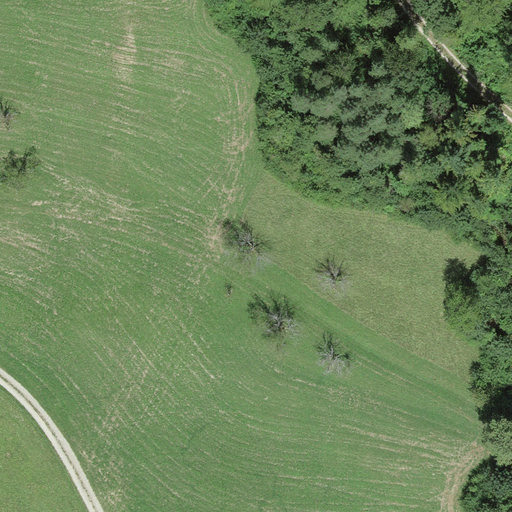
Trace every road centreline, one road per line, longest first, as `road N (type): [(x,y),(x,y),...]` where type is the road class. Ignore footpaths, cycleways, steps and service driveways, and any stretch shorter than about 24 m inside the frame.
road 1 (track): [(0,379),(50,432),(94,511)]
road 2 (track): [(511,125),(407,0)]
